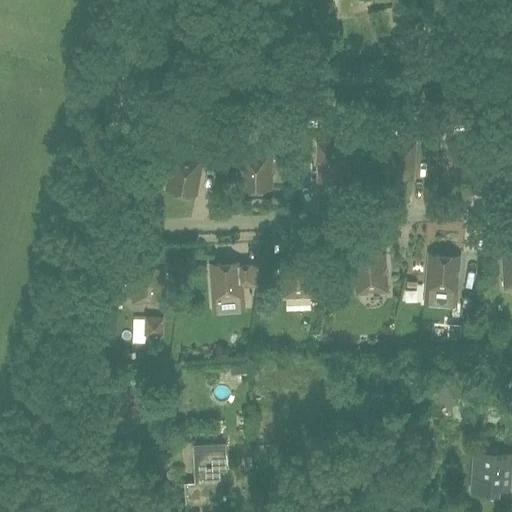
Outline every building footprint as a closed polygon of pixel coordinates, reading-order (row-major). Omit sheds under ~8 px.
[(478,141),(449,143),(451,179),(480,177),(478,141)] [(415,143),(385,142),(383,178),(412,179),(415,143)] [(348,144),(319,144),(319,180),(348,180),(348,144)] [(271,152),(241,152),(241,188),(271,188),(271,152)] [(202,159),(173,153),(167,189),(196,194),(202,159)] [(511,251),(503,252),(505,288),(511,287),(511,251)] [(459,257),(430,254),(427,290),(456,293),(459,257)] [(384,255),(354,257),(358,293),(387,291),(384,255)] [(283,260),(284,296),(313,295),(312,259),(283,260)] [(250,264),(240,264),(240,262),(211,264),(213,300),(243,298),(242,288),(256,287),(254,265),(250,265),(250,264)] [(164,268),(135,266),(133,302),(163,304),(164,268)] [(159,325),(162,339),(176,336),(172,321),(159,325)] [(223,503),(222,471),(228,471),(227,454),(199,455),(200,460),(195,461),(196,482),(185,483),(186,505),(223,503)] [(511,460),(474,458),(472,489),(509,491),(511,460)]
